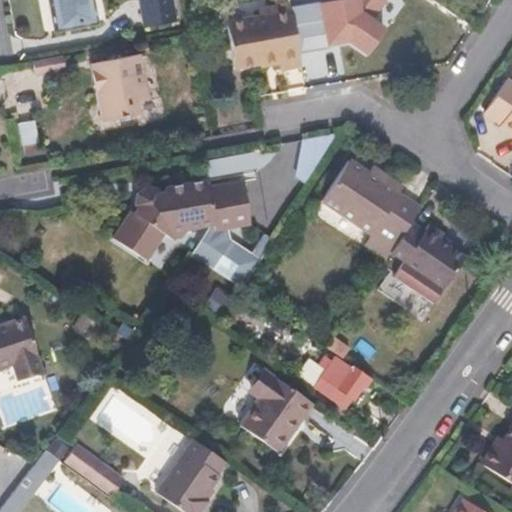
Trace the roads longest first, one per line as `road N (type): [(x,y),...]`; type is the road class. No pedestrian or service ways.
road 1 (residential): [(511,298),(363,511)]
road 2 (residential): [(260,135),(376,113),(425,144)]
road 3 (residential): [(425,144),(511,12)]
